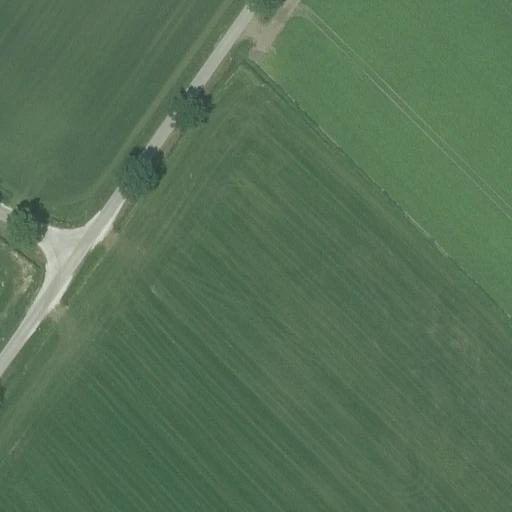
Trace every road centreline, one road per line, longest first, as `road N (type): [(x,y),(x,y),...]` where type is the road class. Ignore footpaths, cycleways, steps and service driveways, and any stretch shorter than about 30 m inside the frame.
road 1 (unclassified): [(259,0),(81,255)]
road 2 (unclassified): [(81,255),(0,367)]
